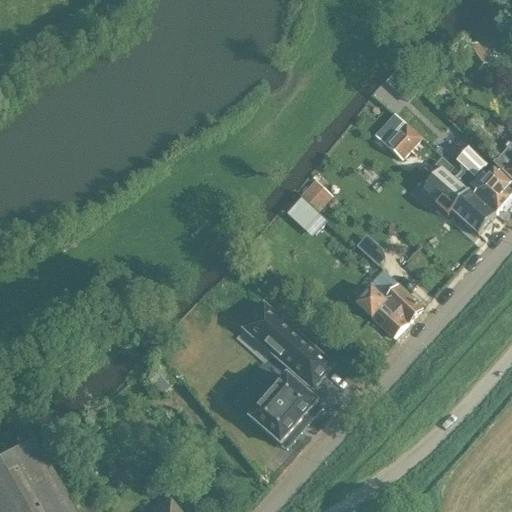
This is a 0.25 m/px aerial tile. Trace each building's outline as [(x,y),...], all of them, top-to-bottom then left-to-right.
[(466,41),(457,48),(471,67),(484,58),(470,38),(466,41)] [(387,111),(368,132),(395,156),(415,134),(388,111),(387,111)] [(489,157),(486,160),(488,162),(490,164),(511,184),(511,183),(511,137),(511,136),(490,158),(489,157)] [(442,156),(441,158),(448,163),(447,164),(442,170),(489,211),(504,194),(503,193),(511,184),(490,164),(484,171),(477,165),(481,161),(457,139),(456,140),(452,142),(447,148),(445,152),(445,153),(447,155),(445,157),(442,156)] [(430,171),(417,187),(432,200),(429,203),(441,213),(445,209),(472,232),(489,211),(442,170),(447,164),(435,154),(424,166),(430,171)] [(308,176),(293,192),(294,193),(295,192),(312,207),(326,192),(308,176)] [(294,193),(282,206),(307,228),(319,214),(312,207),(295,192),(294,193)] [(374,245),(365,256),(372,261),(378,254),(375,246),(374,245)] [(402,252),(394,261),(411,276),(425,261),(410,247),(404,254),(402,252)] [(364,285),(350,300),(366,315),(388,334),(401,319),(402,320),(416,305),(415,304),(376,267),(361,282),(364,285)] [(258,301),(236,325),(287,369),(283,374),(281,372),(280,374),(245,414),(245,413),(244,415),(245,416),(246,416),(273,440),(275,442),(275,441),(276,440),(310,400),(311,399),(312,399),(310,397),(310,398),(296,386),(301,380),(306,385),(328,361),(258,301)] [(344,344),(335,355),(353,369),(362,359),(344,344)] [(157,357),(139,376),(156,393),(175,374),(157,357)] [(73,511),(29,437),(0,453),(0,511),(73,511)] [(98,511),(87,493),(70,504),(74,511),(98,511)] [(178,511),(165,495),(144,511),(178,511)]
